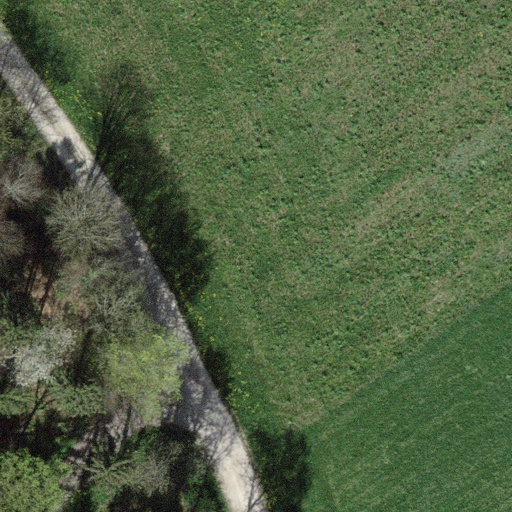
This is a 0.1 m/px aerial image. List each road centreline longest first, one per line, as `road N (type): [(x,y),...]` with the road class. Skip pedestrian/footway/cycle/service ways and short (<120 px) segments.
road 1 (track): [(0,22),(80,134),(186,326)]
road 2 (track): [(22,511),(186,326)]
road 3 (track): [(186,326),(276,511)]
